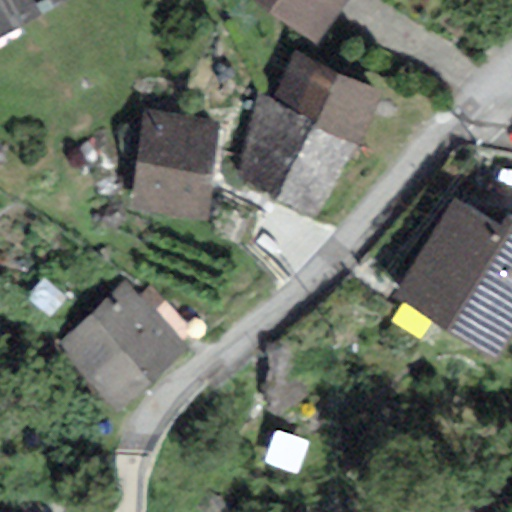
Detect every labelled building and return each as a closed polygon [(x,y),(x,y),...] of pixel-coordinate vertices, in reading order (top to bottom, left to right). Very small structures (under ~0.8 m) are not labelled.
[(0,0),(0,29),(49,0),(0,0)] [(289,0),(338,35),(363,0),(289,0)] [(237,172),(323,210),(377,86),(360,79),(291,49),(237,172)] [(218,118),(144,108),(130,208),(204,219),(218,118)] [(454,192),(391,289),(494,355),(511,326),(511,213),(508,211),(501,223),(454,192)] [(43,275),(25,296),(50,317),(68,296),(43,275)] [(127,276),(55,342),(116,410),(189,344),(127,276)]
